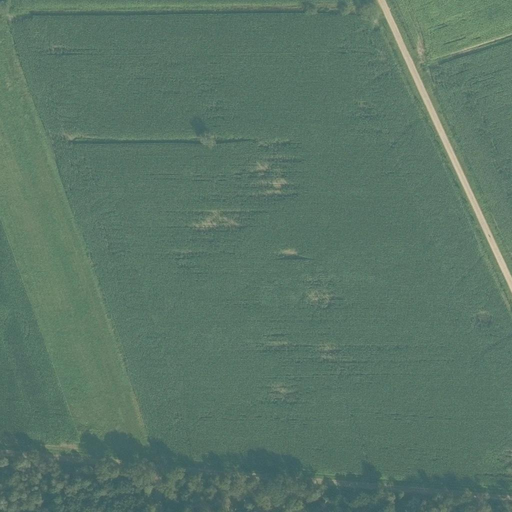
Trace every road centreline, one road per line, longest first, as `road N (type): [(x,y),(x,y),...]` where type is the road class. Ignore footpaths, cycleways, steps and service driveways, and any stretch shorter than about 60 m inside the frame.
road 1 (track): [(155,468),(511,499)]
road 2 (track): [(378,0),(511,287)]
road 3 (track): [(0,454),(155,468)]
